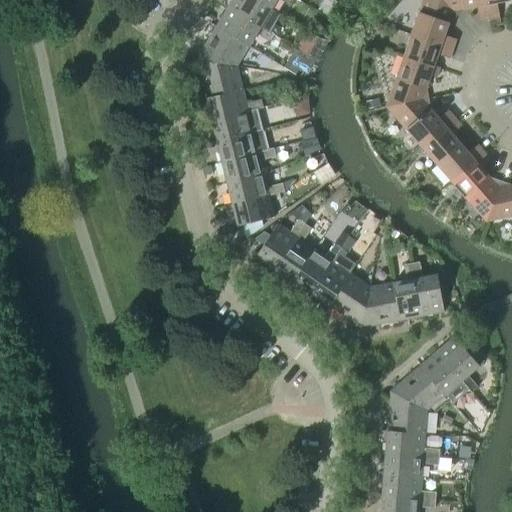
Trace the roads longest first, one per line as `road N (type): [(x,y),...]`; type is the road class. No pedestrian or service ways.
road 1 (unclassified): [(326,511),(333,414),(344,390),(221,279),(167,67),(194,0)]
road 2 (residential): [(511,144),(473,102),(490,58),(511,50)]
